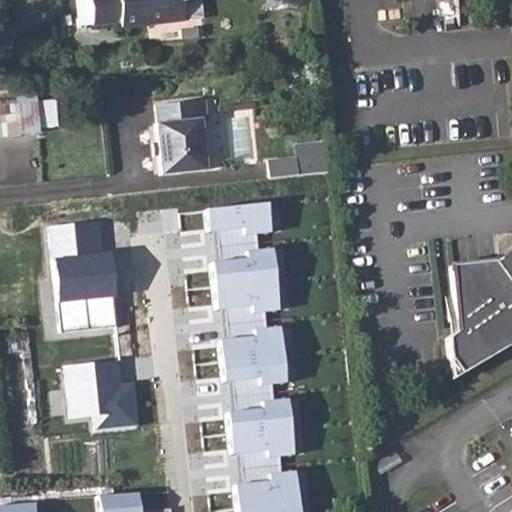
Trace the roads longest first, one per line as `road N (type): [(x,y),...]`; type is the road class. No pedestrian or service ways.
road 1 (residential): [(152,246),(185,511)]
road 2 (residential): [(0,196),(123,179),(132,162),(129,125)]
